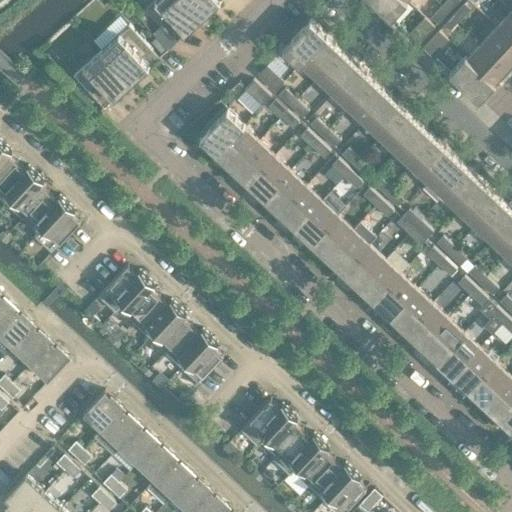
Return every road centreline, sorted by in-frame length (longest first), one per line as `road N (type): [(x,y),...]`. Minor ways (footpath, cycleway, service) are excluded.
road 1 (residential): [(511,477),(150,133),(288,0)]
road 2 (residential): [(423,511),(0,118)]
road 3 (residential): [(88,357),(251,511)]
road 4 (residential): [(335,0),(476,135)]
road 5 (residential): [(88,357),(0,451)]
road 6 (residential): [(0,274),(88,357)]
